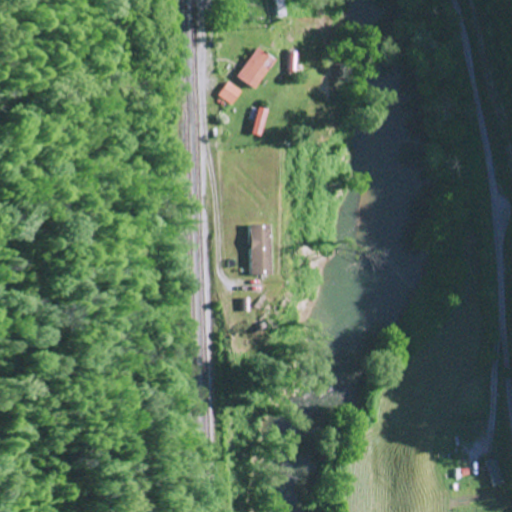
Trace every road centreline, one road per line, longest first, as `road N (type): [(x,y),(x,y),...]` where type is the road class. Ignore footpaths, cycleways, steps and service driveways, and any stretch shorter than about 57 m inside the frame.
road 1 (residential): [(459,0),(496,167),(511,378)]
road 2 (residential): [(210,0),(226,230)]
